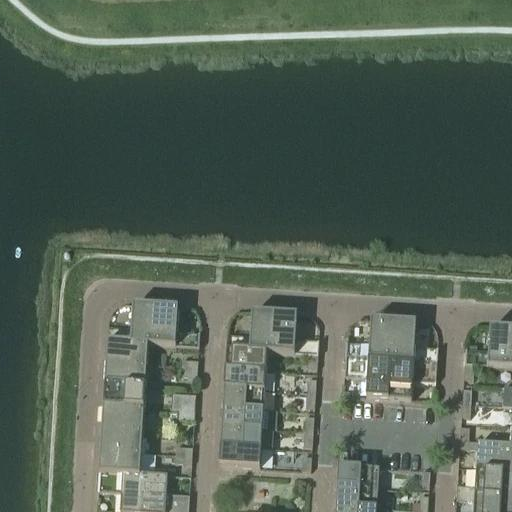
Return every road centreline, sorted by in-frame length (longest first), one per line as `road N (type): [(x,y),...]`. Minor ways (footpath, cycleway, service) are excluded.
road 1 (residential): [(76,511),(91,302),(100,289),(213,297)]
road 2 (residential): [(202,511),(213,297)]
road 3 (residential): [(329,304),(317,511)]
road 4 (residential): [(441,511),(452,312)]
road 5 (residential): [(329,304),(452,312)]
